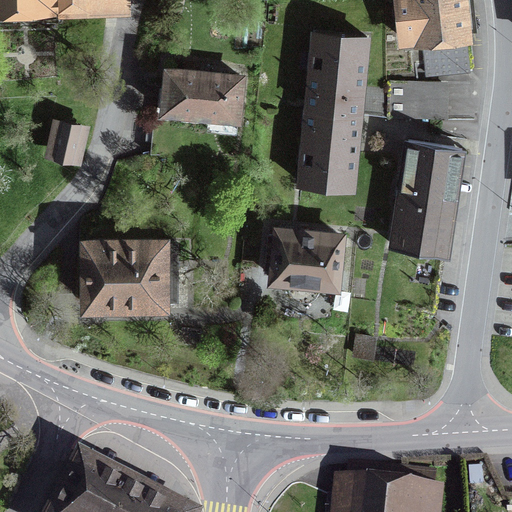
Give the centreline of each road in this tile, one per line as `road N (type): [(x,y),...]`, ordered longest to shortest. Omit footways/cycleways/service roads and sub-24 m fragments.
road 1 (unclassified): [(511,43),(461,432)]
road 2 (residential): [(136,0),(128,77),(104,162),(0,290)]
road 3 (tertiary): [(233,431),(310,439),(461,432)]
road 4 (tertiary): [(72,391),(233,431)]
road 5 (residential): [(72,391),(25,511)]
